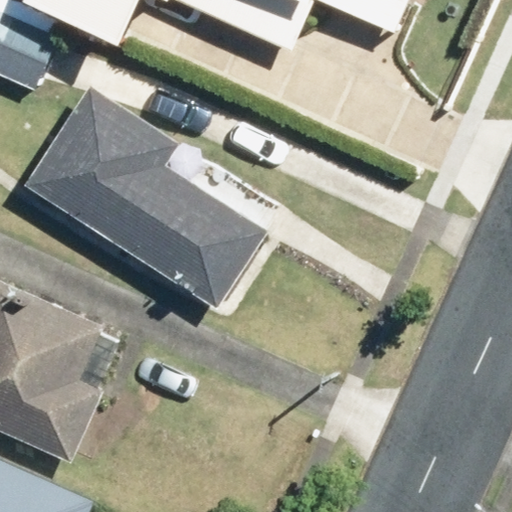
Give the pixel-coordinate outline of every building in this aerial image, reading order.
[(75,27),(5,0),(0,0),(0,65),(52,86),(75,27)] [(52,0),(127,32),(140,0),(219,0),(310,39),(326,0),(367,0),(417,22),(426,0),(52,0)] [(113,76),(49,175),(234,294),(281,221),(178,155),(195,129),(113,76)] [(0,415),(89,453),(118,386),(99,378),(122,322),(7,273),(0,291),(0,415)] [(0,511),(106,511),(115,492),(0,441),(0,511)]
